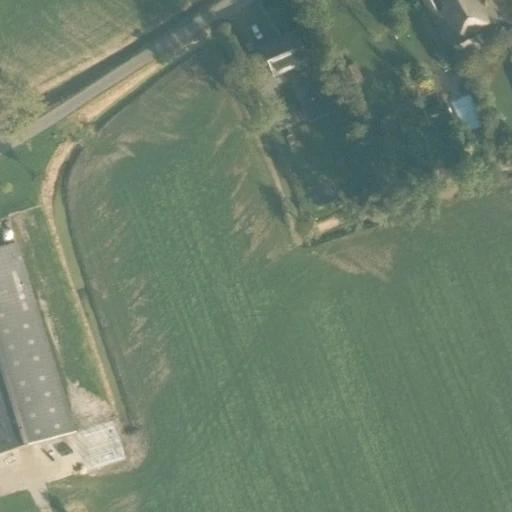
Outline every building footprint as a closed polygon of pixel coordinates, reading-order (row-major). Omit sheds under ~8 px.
[(485,0),(423,0),(451,50),(499,24),(485,0)] [(262,52),(273,78),(294,69),(296,74),(309,69),(295,38),(262,52)] [(363,83),(354,66),(342,72),(351,90),(363,83)] [(310,104),(303,107),(309,121),(334,110),(317,71),(299,78),(310,104)] [(467,128),(479,122),(469,102),(457,108),(467,128)] [(424,114),(429,128),(452,118),(447,105),(424,114)] [(0,251),(0,457),(76,433),(16,246),(0,251)]
